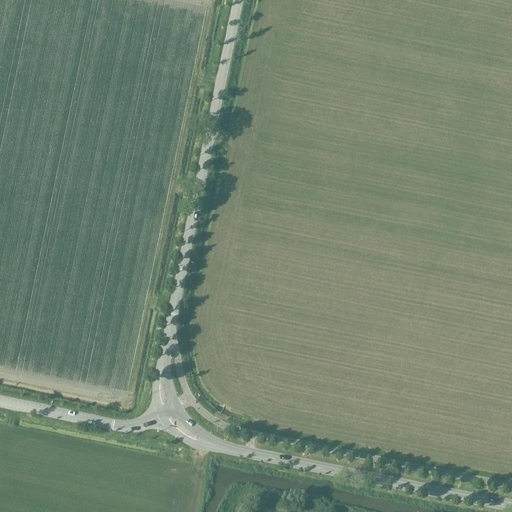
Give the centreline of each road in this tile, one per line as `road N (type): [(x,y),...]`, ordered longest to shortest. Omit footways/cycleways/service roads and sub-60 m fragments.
road 1 (tertiary): [(167,411),(160,379),(236,0)]
road 2 (tertiary): [(511,505),(206,445),(167,411)]
road 3 (residential): [(167,411),(120,426),(0,401)]
